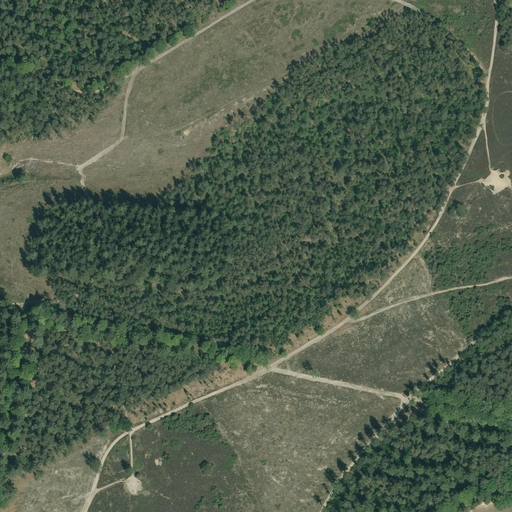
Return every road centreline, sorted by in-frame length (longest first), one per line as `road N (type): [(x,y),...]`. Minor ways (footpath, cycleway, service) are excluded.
road 1 (track): [(131,430),(337,327)]
road 2 (track): [(337,327),(410,299),(511,277)]
road 3 (track): [(321,511),(352,462),(409,398)]
road 4 (track): [(269,367),(409,398)]
road 5 (track): [(409,398),(511,310)]
road 6 (track): [(0,69),(83,92),(127,77)]
